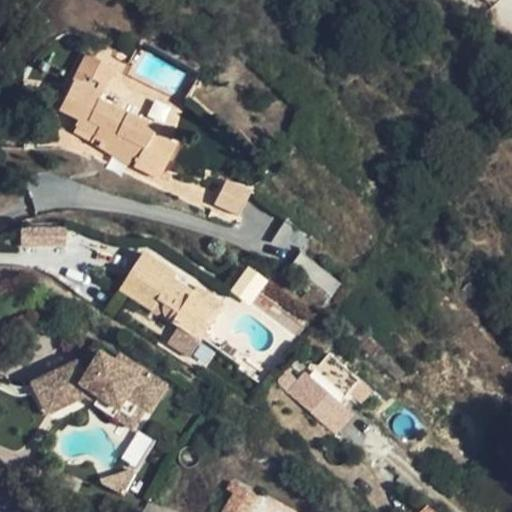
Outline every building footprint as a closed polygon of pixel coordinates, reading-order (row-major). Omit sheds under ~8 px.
[(85,138),(139,169),(145,160),(152,164),(166,136),(85,96),(99,67),(71,52),(44,107),(68,119),(67,123),(87,134),(85,138)] [(145,160),(139,169),(147,173),(152,164),(145,160)] [(225,179),(216,204),(242,213),(251,188),(225,179)] [(67,246),(67,226),(22,227),(22,246),(67,246)] [(180,270),(184,266),(149,239),(122,275),(154,300),(161,291),(166,294),(168,310),(201,337),(225,305),(180,270)] [(229,301),(184,266),(180,270),(225,305),(229,301)] [(50,405),(91,384),(86,374),(91,372),(101,379),(112,385),(130,397),(136,390),(156,402),(165,389),(173,375),(129,348),(123,354),(107,343),(93,363),(85,350),(37,378),(50,405)] [(355,410),(374,389),(330,351),(312,373),(355,410)] [(340,398),(306,371),(300,377),(291,390),(323,418),(340,398)] [(86,374),(91,384),(101,379),(91,372),(86,374)] [(130,397),(112,385),(109,390),(127,402),(130,397)] [(236,482),(220,511),(222,511),(250,511),(260,495),(236,482)] [(420,511),(438,511),(429,503),(420,511)]
